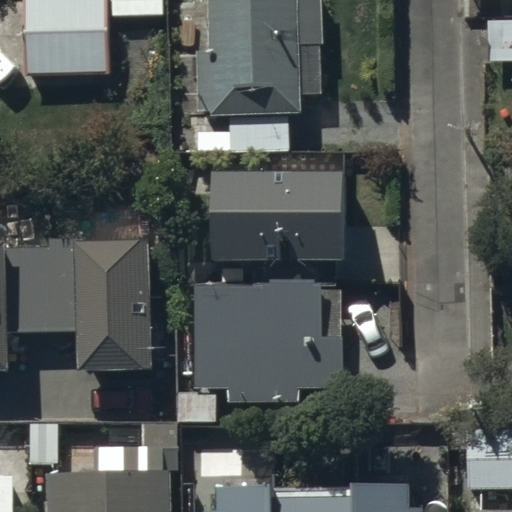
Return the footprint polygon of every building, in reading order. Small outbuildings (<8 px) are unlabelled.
[(161,0),(24,0),(28,70),(112,65),(110,15),(162,12),(161,0)] [(205,0),(206,40),(195,40),(196,103),(210,103),(210,107),(228,107),(228,144),(288,143),(288,103),(299,103),(299,86),(321,86),(319,0),(205,0)] [(511,11),(485,12),(485,53),(511,53),(511,11)] [(344,155),(208,155),(208,246),(336,246),(336,277),(398,277),(398,225),(344,225),(344,155)] [(0,357),(13,358),(12,326),(82,323),(83,364),(159,361),(155,226),(50,229),(51,240),(11,241),(11,228),(0,228),(0,357)] [(258,273),(199,273),(198,382),(230,382),(229,394),(303,395),(303,380),(339,380),(340,282),(320,282),(320,268),(258,267),(258,273)] [(511,413),(462,415),(464,480),(511,479),(511,413)] [(0,511),(21,511),(23,459),(0,458),(0,511)] [(171,511),(170,461),(47,464),(48,511),(171,511)] [(209,511),(422,511),(422,493),(406,493),(406,466),(348,467),(349,479),(271,481),(271,466),(222,467),(223,494),(209,494),(209,511)] [(511,511),(511,503),(472,503),(471,511),(511,511)]
